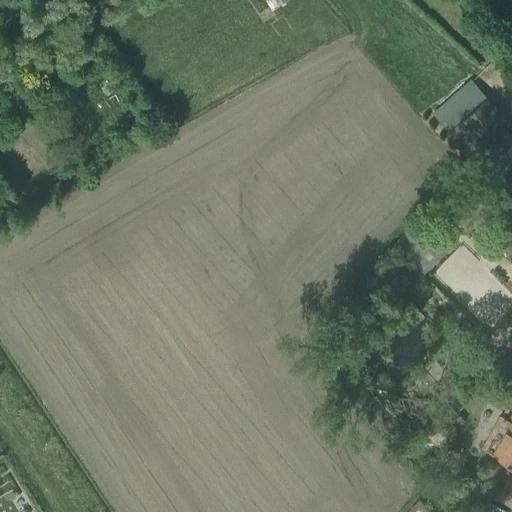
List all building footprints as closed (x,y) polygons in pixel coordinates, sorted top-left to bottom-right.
[(511,128),(469,76),(428,110),(485,179),(511,155),(511,128)] [(511,337),(498,325),(477,348),(497,367),(511,350),(511,337)] [(482,451),(505,464),(511,468),(511,416),(510,421),(502,416),(482,451)] [(497,499),(511,508),(511,483),(490,470),(478,490),(496,501),(497,499)] [(404,511),(431,511),(417,498),(404,511)]
